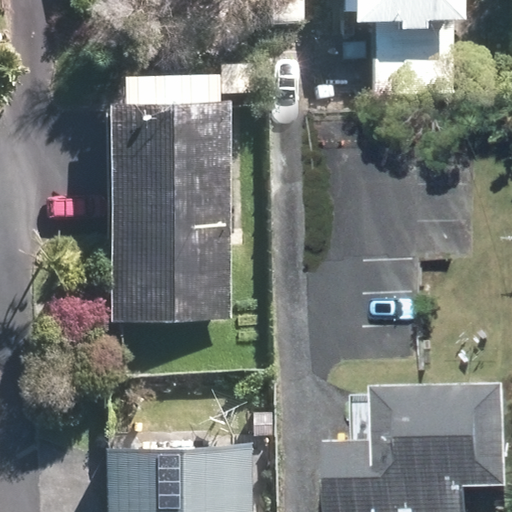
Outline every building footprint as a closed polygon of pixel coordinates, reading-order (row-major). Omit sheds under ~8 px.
[(432,0),(326,0),(329,23),(369,19),(376,89),(441,83),(432,0)] [(198,107),(89,116),(106,323),(215,315),(198,107)] [(407,253),(479,253),(480,111),(318,111),(318,366),(353,366),(353,338),(407,338),(407,253)] [(490,392),(371,397),(373,457),(321,459),(323,511),(454,511),(453,489),(494,488),(490,392)] [(232,511),(229,450),(110,455),(112,511),(232,511)]
